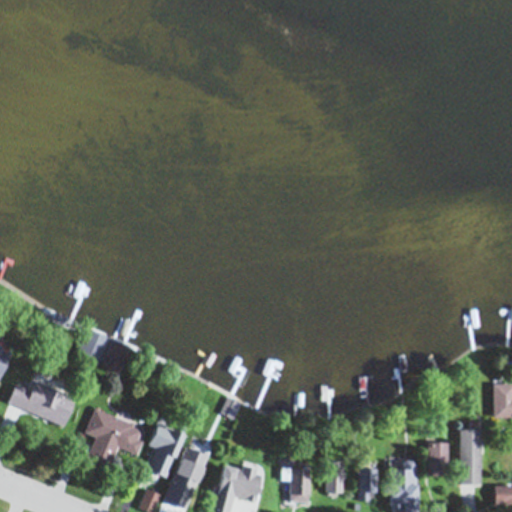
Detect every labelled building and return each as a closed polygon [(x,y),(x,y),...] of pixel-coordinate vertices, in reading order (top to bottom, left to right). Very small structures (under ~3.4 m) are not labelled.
[(75,358),(120,372),(129,343),(84,329),(75,358)] [(0,374),(9,350),(0,346),(0,374)] [(13,384),(7,404),(65,423),(74,395),(32,381),(30,389),(13,384)] [(511,416),(511,383),(492,383),(492,416),(511,416)] [(84,431),(95,435),(88,453),(113,463),(118,449),(135,456),(146,428),(93,408),(84,431)] [(153,449),(167,457),(181,432),(167,425),(153,449)] [(479,483),(479,428),(458,428),(458,483),(479,483)] [(198,463),(207,444),(193,437),(184,456),(198,463)] [(447,442),(426,442),(426,473),(447,473),(447,442)] [(388,503),(404,503),(404,455),(388,455),(388,503)] [(376,461),(358,461),(358,500),(376,500),(376,461)] [(208,511),(227,511),(232,494),(253,499),(260,470),(220,462),(208,511)] [(309,467),(288,467),(288,500),(309,500),(309,467)] [(341,493),(341,469),(325,469),(325,493),(341,493)] [(493,503),(511,503),(511,484),(493,484),(493,503)]
